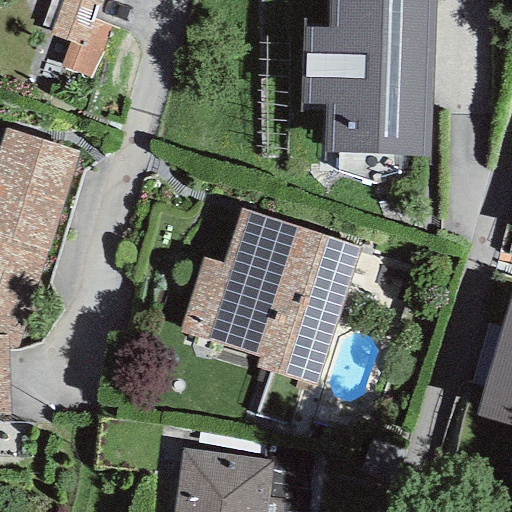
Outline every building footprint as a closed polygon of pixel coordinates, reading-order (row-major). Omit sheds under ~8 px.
[(102,0),(60,0),(48,36),(69,43),(80,48),(90,21),(96,3),(101,5),(102,0)] [(428,157),(432,0),(328,0),(327,28),(302,27),(300,104),(324,105),(323,154),(428,157)] [(110,27),(90,21),(80,48),(69,43),(59,69),(90,79),(110,27)] [(78,153),(4,129),(0,140),(0,272),(37,284),(78,153)] [(359,248),(239,209),(221,263),(203,257),(179,331),(258,356),(254,367),(314,387),(359,248)] [(15,350),(37,284),(0,272),(0,336),(6,336),(7,350),(15,350)] [(511,296),(510,295),(474,417),(511,428),(511,296)] [(7,350),(6,336),(0,336),(0,415),(9,415),(7,350)] [(180,398),(246,409),(254,365),(188,354),(180,398)] [(265,511),(271,460),(179,449),(171,511),(265,511)]
